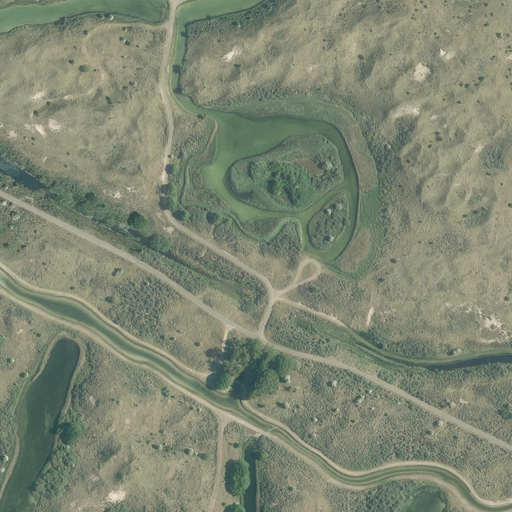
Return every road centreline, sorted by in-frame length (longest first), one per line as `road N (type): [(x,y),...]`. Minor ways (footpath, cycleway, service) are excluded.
road 1 (track): [(511,448),(350,368),(265,342),(144,265),(0,193)]
road 2 (track): [(174,3),(163,84),(172,221),(263,277),(272,297),(317,270),(372,283)]
